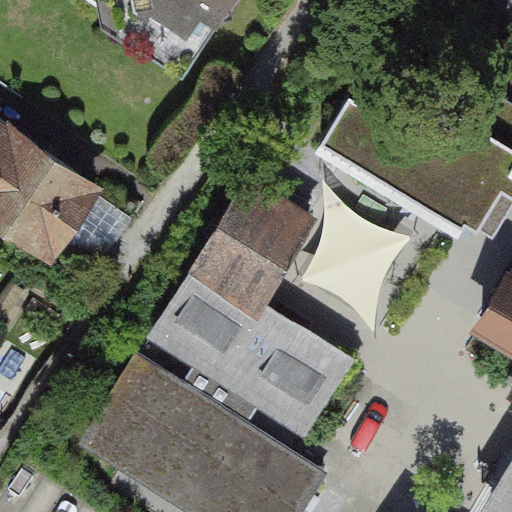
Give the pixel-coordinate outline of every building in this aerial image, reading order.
[(226,0),(128,0),(196,45),(226,0)] [(511,157),(511,147),(368,58),(314,145),(462,237),(511,157)] [(117,187),(0,108),(0,226),(63,268),(117,187)] [(315,261),(344,268),(349,245),(362,249),(371,212),(330,202),(315,261)] [(511,344),(511,246),(470,320),(511,344)] [(357,359),(199,261),(154,334),(311,432),(357,359)] [(0,372),(19,340),(0,329),(0,372)] [(140,357),(87,441),(200,511),(302,511),(327,474),(140,357)]
